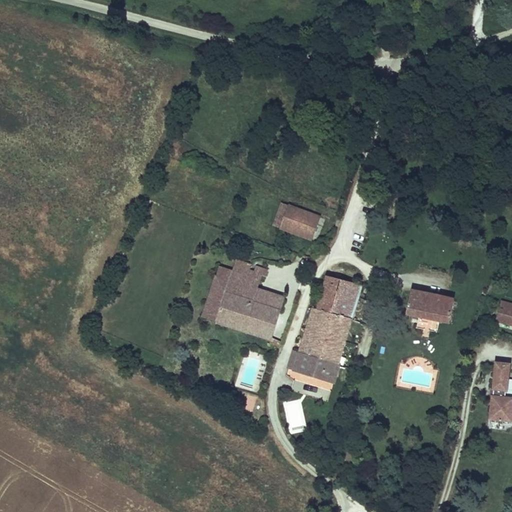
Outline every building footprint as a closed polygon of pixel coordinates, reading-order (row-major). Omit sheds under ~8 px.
[(311,241),(320,218),(281,203),(272,226),(311,241)] [(267,270),(236,260),(233,270),(231,277),(217,272),(215,278),(229,282),(229,280),(257,289),(261,275),(265,277),(267,270)] [(233,270),(219,266),(217,272),(231,277),(233,270)] [(361,285),(328,276),(317,309),(313,308),(294,369),(333,381),(361,285)] [(229,282),(215,278),(203,316),(216,320),(225,292),(229,282)] [(270,338),(283,297),(257,289),(229,280),(229,282),(225,292),(266,305),(257,334),(270,338)] [(455,300),(412,290),(407,314),(419,316),(440,321),(450,323),(455,300)] [(266,305),(225,292),(216,320),(257,334),(266,305)] [(511,304),(502,302),(496,322),(511,326),(511,304)] [(440,321),(419,316),(417,327),(437,332),(440,321)] [(510,364),(494,363),(492,391),(507,392),(510,364)] [(511,416),(511,398),(491,396),(488,421),(511,423),(511,416)] [(303,400),(286,401),(287,433),(304,432),(303,400)]
